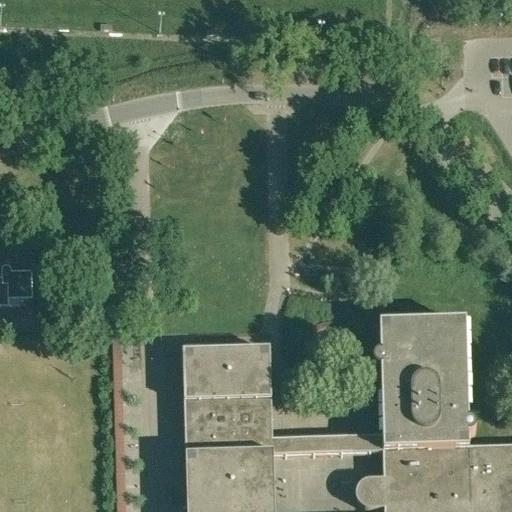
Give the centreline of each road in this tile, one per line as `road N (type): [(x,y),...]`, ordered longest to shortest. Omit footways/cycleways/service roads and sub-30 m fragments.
road 1 (residential): [(0,155),(219,99),(314,98),(390,109)]
road 2 (residential): [(511,221),(421,123),(390,109)]
